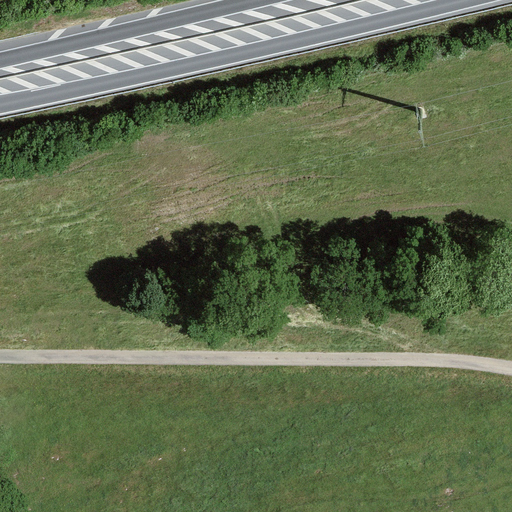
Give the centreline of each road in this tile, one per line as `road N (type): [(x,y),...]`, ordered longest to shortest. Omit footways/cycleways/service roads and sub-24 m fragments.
road 1 (trunk): [(0,104),(469,0)]
road 2 (trunk): [(258,0),(0,60)]
